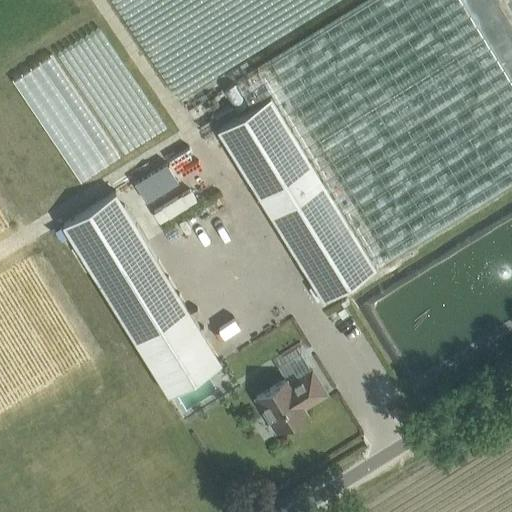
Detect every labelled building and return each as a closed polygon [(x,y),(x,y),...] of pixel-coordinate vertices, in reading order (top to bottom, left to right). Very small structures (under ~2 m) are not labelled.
[(511,181),(511,80),(462,0),(364,0),(237,79),(251,102),(271,89),(325,175),(348,213),(379,263),(511,181)] [(162,129),(101,24),(13,74),(74,179),(162,129)] [(324,298),(377,265),(345,214),(348,213),(325,175),(322,177),(271,94),(218,127),(324,298)] [(165,159),(134,179),(146,199),(178,180),(165,159)] [(159,222),(195,197),(187,185),(151,210),(159,222)] [(222,361),(148,240),(117,190),(64,223),(169,393),(222,361)] [(298,378),(289,383),(286,377),(257,395),(277,429),(307,410),(304,405),(326,391),(312,368),(298,378)]
